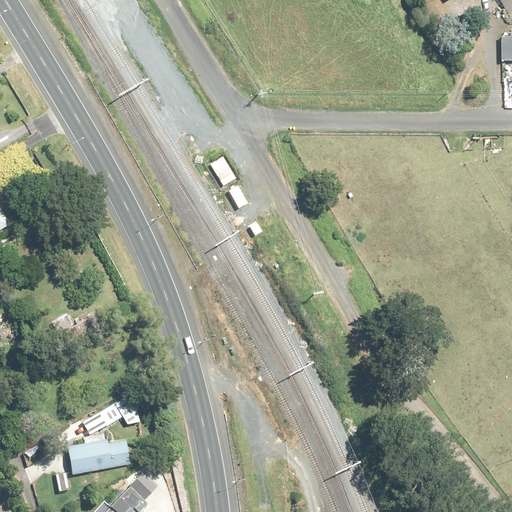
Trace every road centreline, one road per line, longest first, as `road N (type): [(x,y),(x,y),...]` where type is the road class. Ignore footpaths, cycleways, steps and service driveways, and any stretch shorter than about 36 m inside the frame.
road 1 (trunk): [(217,511),(183,346),(155,268),(3,0)]
road 2 (unclassified): [(407,393),(375,353),(253,145),(249,117)]
road 3 (track): [(508,511),(407,393)]
road 4 (unclassified): [(165,0),(223,93),(249,117)]
road 5 (track): [(477,2),(481,50),(501,92),(500,122)]
